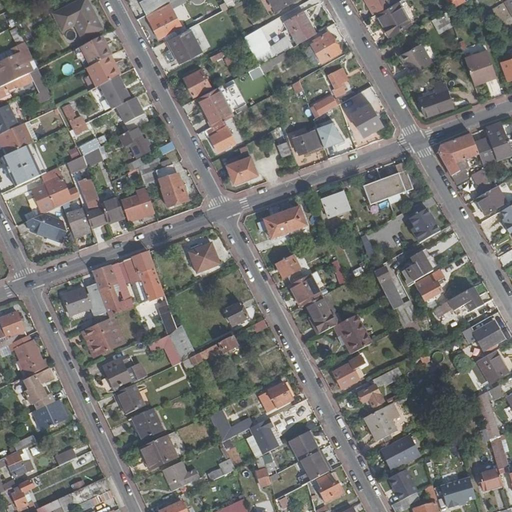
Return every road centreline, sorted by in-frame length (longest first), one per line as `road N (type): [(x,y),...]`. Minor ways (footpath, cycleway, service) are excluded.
road 1 (residential): [(224,211),(380,511)]
road 2 (residential): [(28,283),(135,511)]
road 3 (residential): [(113,0),(224,211)]
road 4 (residential): [(28,283),(224,211)]
road 5 (residential): [(224,211),(417,140)]
road 6 (residential): [(417,140),(511,308)]
road 7 (residential): [(336,0),(417,140)]
